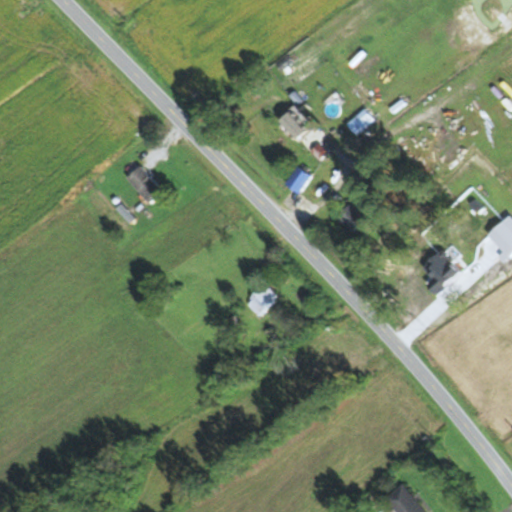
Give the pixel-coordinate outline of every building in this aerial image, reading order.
[(260,118),(275,143),(291,133),(283,120),(274,125),(267,113),(260,118)] [(314,148),(322,156),(335,144),(327,135),(314,148)] [(126,177),(149,203),(163,191),(140,165),(126,177)] [(285,183),(299,193),(312,175),(298,166),(285,183)] [(336,213),(343,232),(366,223),(361,211),(358,212),(355,205),(336,213)] [(427,311),(455,294),(445,278),(435,284),(432,278),(414,290),(427,311)] [(259,316),(279,297),(266,283),(246,301),(259,316)] [(395,511),(425,511),(404,484),(385,498),(395,511)]
